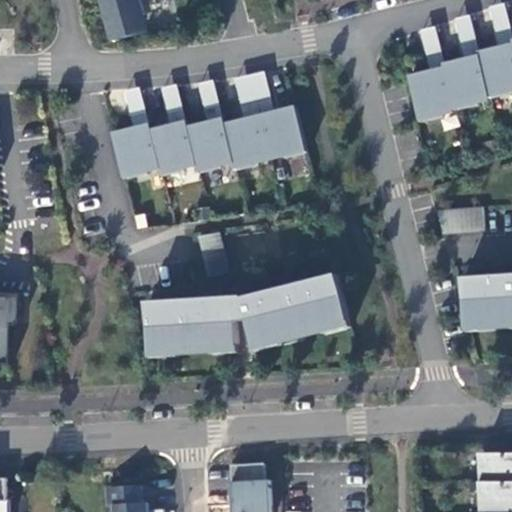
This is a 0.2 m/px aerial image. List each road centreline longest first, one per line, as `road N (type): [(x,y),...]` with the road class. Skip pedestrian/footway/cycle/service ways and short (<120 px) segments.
road 1 (residential): [(447,415),(353,30)]
road 2 (residential): [(76,68),(171,65),(353,30)]
road 3 (residential): [(187,430),(447,415)]
road 4 (residential): [(0,438),(187,430)]
